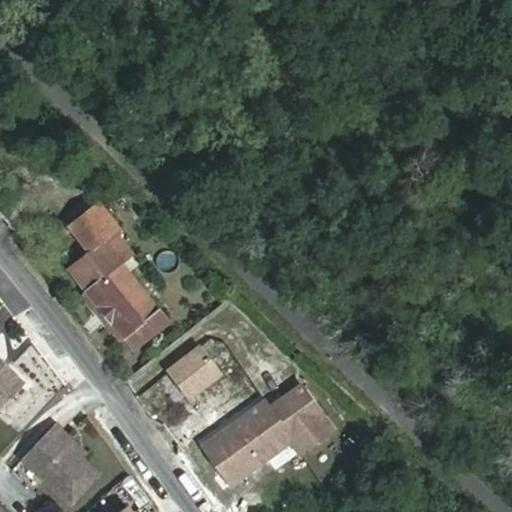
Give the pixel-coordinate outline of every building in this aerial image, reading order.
[(71,270),(134,349),(168,322),(106,243),(71,270)] [(196,349),(169,370),(190,398),(218,377),(196,349)] [(0,360),(0,412),(26,384),(0,360)] [(301,388),(270,410),(265,403),(203,448),(230,485),(290,442),(299,454),(331,430),(301,388)] [(56,424),(22,460),(72,507),(102,476),(84,459),(64,440),(68,436),(56,424)] [(68,436),(64,440),(84,459),(88,455),(68,436)]
